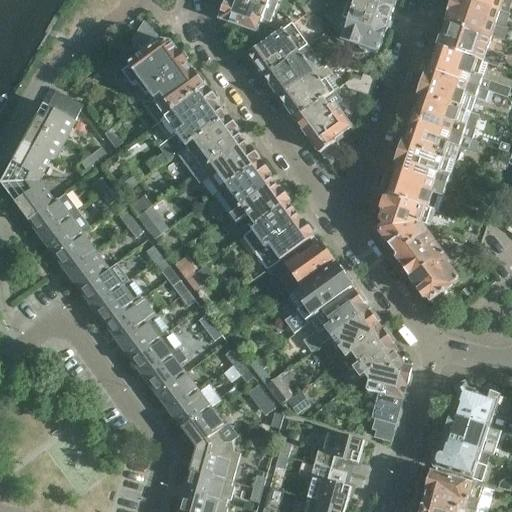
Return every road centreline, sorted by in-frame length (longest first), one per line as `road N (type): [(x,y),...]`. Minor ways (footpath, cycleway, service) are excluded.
road 1 (residential): [(149,511),(163,452),(63,315),(16,348)]
road 2 (residential): [(334,211),(206,32),(199,0)]
road 3 (residential): [(424,0),(364,183),(334,211)]
road 4 (residential): [(435,349),(334,211)]
road 5 (residential): [(390,511),(435,349)]
